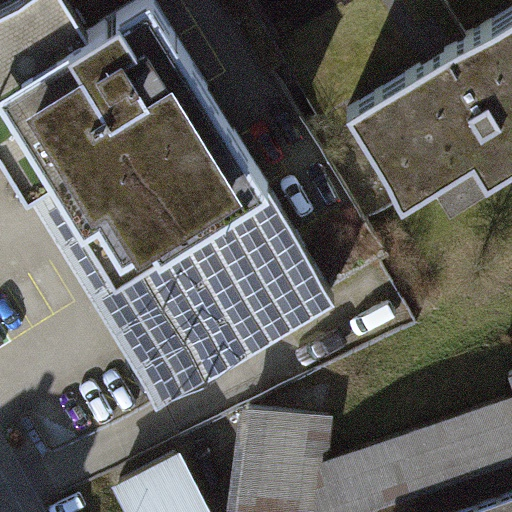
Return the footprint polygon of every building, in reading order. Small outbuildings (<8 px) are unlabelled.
[(0,148),(112,79),(92,47),(63,0),(18,0),(0,11),(0,148)] [(511,3),(345,109),(400,195),(469,151),(485,176),(511,158),(511,3)] [(112,79),(0,148),(0,155),(26,198),(30,195),(155,397),(328,291),(154,9),(92,47),(112,79)] [(511,397),(328,460),(322,511),(368,511),(511,463),(511,373),(511,374),(511,375),(511,397)] [(333,416),(243,407),(232,511),(322,511),(328,460),(333,416)] [(113,482),(128,511),(215,511),(182,447),(113,482)] [(511,511),(511,498),(469,511),(511,511)]
